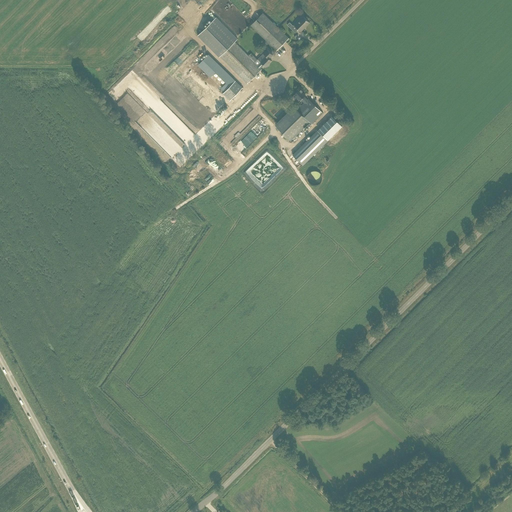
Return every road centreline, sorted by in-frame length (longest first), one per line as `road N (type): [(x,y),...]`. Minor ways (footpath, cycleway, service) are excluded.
road 1 (unclassified): [(194,511),(511,201)]
road 2 (primary): [(78,502),(0,359)]
road 3 (unclassified): [(362,0),(272,86)]
